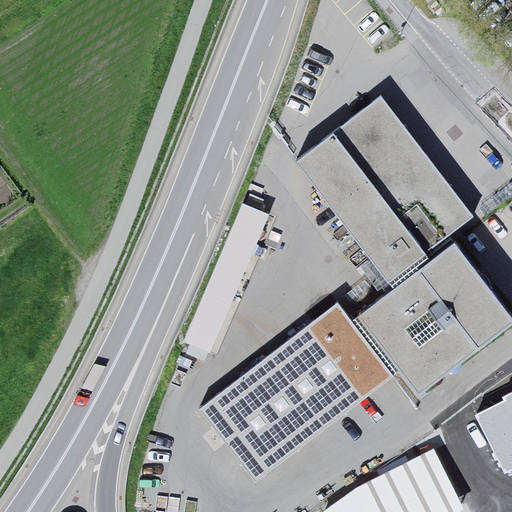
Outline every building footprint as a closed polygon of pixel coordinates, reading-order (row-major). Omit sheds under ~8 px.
[(473,211),(381,94),(297,159),(389,277),(473,211)] [(189,343),(211,352),(268,213),(246,204),(189,343)] [(511,316),(455,241),(358,313),(416,391),(511,320),(511,316)] [(200,407),(254,479),(395,373),(341,301),(200,407)] [(511,399),(451,431),(455,439),(476,480),(511,461),(511,399)] [(323,511),(447,511),(483,494),(476,480),(455,439),(321,507),(323,511)]
